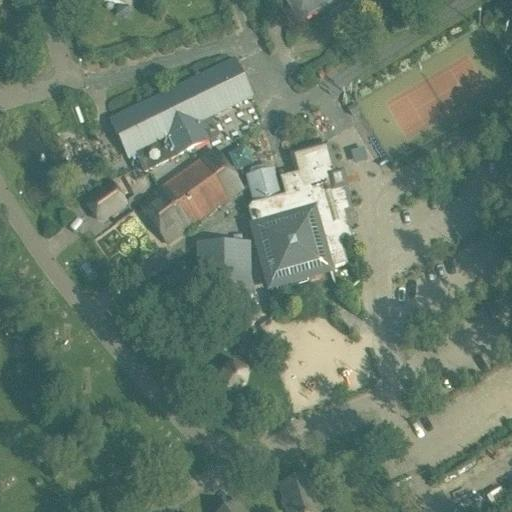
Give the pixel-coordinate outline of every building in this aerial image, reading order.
[(130,9),(131,0),(104,0),(104,4),(130,9)] [(286,0),(300,22),(338,0),(286,0)] [(234,63),(110,124),(128,159),(135,156),(143,173),(157,166),(218,137),(209,119),(251,99),(234,63)] [(342,246),(353,243),(345,215),(350,213),(340,176),(335,178),(327,149),(293,158),(298,176),(280,181),(285,198),(282,199),(275,169),(270,170),(266,166),(250,170),(249,176),(245,177),(253,207),(251,208),(248,213),(270,290),(330,273),(330,271),(348,266),(342,246)] [(166,248),(229,200),(202,163),(139,207),(166,248)] [(87,201),(86,208),(95,222),(102,223),(124,207),(109,186),(87,201)] [(198,313),(250,311),(248,246),(197,247),(198,313)] [(240,343),(240,324),(223,325),(223,343),(240,343)] [(245,391),(249,372),(233,362),(219,375),(226,393),(245,391)] [(291,511),(318,511),(314,498),(311,499),(305,480),(280,488),(284,501),(281,502),(284,511),(290,510),(291,511)]
